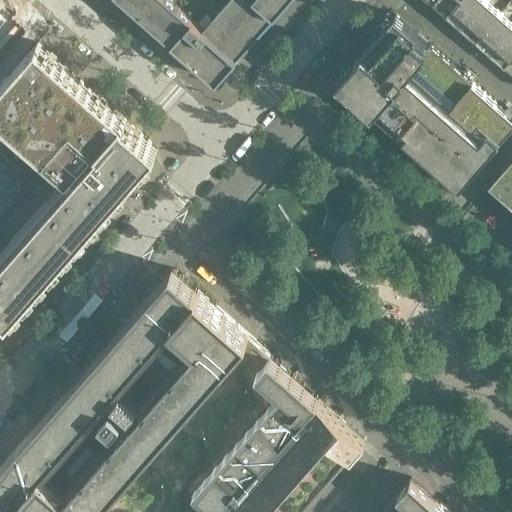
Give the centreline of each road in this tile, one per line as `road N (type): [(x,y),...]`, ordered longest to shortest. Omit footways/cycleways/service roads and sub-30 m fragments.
road 1 (residential): [(0,396),(219,145)]
road 2 (residential): [(219,145),(54,0)]
road 3 (residential): [(219,145),(346,0)]
